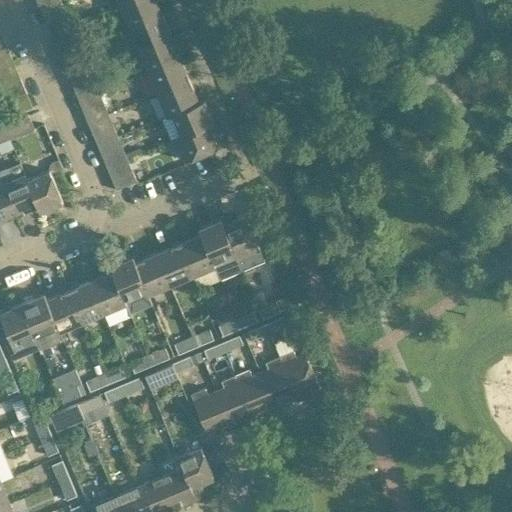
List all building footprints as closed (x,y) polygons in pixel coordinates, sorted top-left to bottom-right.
[(42,0),(38,2),(42,11),(62,3),(60,0),(42,0)] [(107,0),(111,8),(120,4),(129,0),(107,0)] [(129,0),(120,4),(129,26),(162,13),(156,0),(129,0)] [(42,11),(46,21),(66,12),(62,3),(42,11)] [(129,26),(139,48),(171,34),(162,13),(129,26)] [(0,60),(11,56),(2,34),(0,34),(0,60)] [(139,48),(148,70),(180,56),(171,34),(139,48)] [(57,46),(61,56),(80,47),(76,38),(57,46)] [(61,56),(64,65),(84,56),(80,47),(61,56)] [(0,71),(15,65),(11,56),(0,60),(0,71)] [(148,70),(157,93),(190,79),(180,56),(148,70)] [(20,77),(0,86),(12,114),(32,106),(20,77)] [(157,93),(167,115),(204,99),(204,98),(199,101),(190,79),(157,93)] [(75,91),(79,100),(99,91),(95,82),(75,91)] [(99,91),(79,100),(83,109),(88,122),(108,113),(103,101),(99,91)] [(176,136),(176,137),(214,121),(204,99),(167,115),(172,113),(181,134),(176,136)] [(108,113),(88,122),(94,135),(114,126),(108,113)] [(28,114),(4,123),(10,137),(34,128),(28,114)] [(214,121),(176,137),(185,159),(218,146),(212,132),(218,130),(214,121)] [(0,141),(10,137),(4,123),(0,125),(0,141)] [(94,135),(98,144),(118,136),(117,134),(114,126),(94,135)] [(98,144),(102,153),(122,145),(120,140),(118,136),(98,144)] [(107,166),(127,158),(125,153),(122,145),(102,153),(107,166)] [(139,148),(125,153),(127,158),(141,152),(139,148)] [(127,158),(107,166),(113,179),(133,171),(127,158)] [(48,170),(49,169),(51,174),(62,169),(59,160),(50,164),(48,170)] [(8,166),(0,169),(0,176),(2,182),(16,214),(31,208),(38,205),(27,178),(24,173),(13,178),(8,166)] [(48,170),(27,178),(38,205),(40,211),(63,201),(51,174),(49,169),(48,170)] [(133,171),(113,179),(117,189),(136,180),(133,171)] [(2,182),(0,182),(0,221),(16,214),(2,182)] [(230,214),(220,218),(236,256),(242,269),(265,260),(259,247),(246,214),(232,220),(230,214)] [(242,269),(236,256),(220,218),(199,228),(214,265),(220,278),(242,269)] [(200,234),(179,242),(192,275),(214,265),(199,228),(198,228),(200,234)] [(179,242),(157,252),(170,284),(192,275),(179,242)] [(133,256),(148,293),(170,284),(157,252),(135,261),(133,256)] [(133,256),(111,265),(131,312),(152,303),(148,293),(133,256)] [(272,262),(257,268),(267,292),(281,286),(272,262)] [(112,271),(91,280),(101,305),(104,312),(109,325),(132,315),(131,312),(111,265),(110,265),(112,271)] [(91,280),(68,289),(82,321),(104,312),(91,280)] [(262,288),(254,292),(260,307),(265,305),(269,304),(262,288)] [(82,321),(68,289),(47,298),(58,325),(57,325),(61,334),(63,333),(62,330),(82,321)] [(44,293),(22,302),(23,305),(36,334),(40,343),(41,346),(62,337),(61,334),(57,325),(58,325),(47,298),(44,293)] [(259,308),(263,318),(280,311),(276,300),(269,304),(265,305),(260,307),(259,308)] [(0,312),(4,323),(0,324),(0,328),(12,358),(41,346),(40,343),(36,334),(23,305),(22,302),(15,305),(0,311),(0,312)] [(254,309),(236,317),(241,327),(258,320),(254,309)] [(284,316),(266,323),(270,332),(287,325),(284,316)] [(236,317),(219,324),(223,335),(241,327),(236,317)] [(266,323),(249,330),(253,339),(270,332),(266,323)] [(210,328),(192,335),(196,346),(214,338),(210,328)] [(240,334),(221,342),(225,351),(243,343),(240,334)] [(192,335),(175,343),(179,353),(196,346),(192,335)] [(221,342),(204,349),(208,358),(225,351),(221,342)] [(166,346),(147,354),(151,365),(170,357),(166,346)] [(0,348),(0,373),(1,375),(11,371),(1,348),(0,348)] [(293,349),(279,355),(296,395),(319,385),(305,352),(296,356),(293,349)] [(199,351),(190,355),(194,363),(203,359),(199,351)] [(147,354),(130,361),(135,372),(151,365),(147,354)] [(190,355),(173,362),(177,371),(194,364),(194,363),(190,355)] [(268,367),(260,371),(274,404),(296,395),(279,355),(266,361),(268,367)] [(173,362),(145,373),(152,389),(180,377),(177,371),(173,362)] [(121,365),(103,372),(108,383),(126,375),(121,365)] [(76,367),(53,376),(64,402),(86,392),(76,367)] [(249,368),(235,374),(252,413),(274,404),(260,371),(252,374),(249,368)] [(11,371),(1,375),(8,393),(18,388),(11,371)] [(103,372),(86,380),(90,390),(108,383),(103,372)] [(224,386),(215,390),(230,423),(252,413),(235,374),(221,380),(224,386)] [(140,376),(122,383),(127,394),(144,387),(140,376)] [(122,383),(104,391),(109,402),(127,394),(122,383)] [(230,423),(215,390),(208,393),(205,386),(191,392),(207,432),(230,423)] [(96,394),(78,402),(82,413),(100,405),(104,403),(100,392),(96,394)] [(23,397),(12,402),(20,420),(30,415),(23,397)] [(78,402),(52,412),(58,428),(84,417),(82,413),(78,402)] [(44,414),(33,419),(40,438),(51,433),(44,414)] [(51,433),(40,438),(48,455),(59,450),(51,433)] [(178,455),(182,467),(196,497),(205,494),(200,482),(214,477),(201,446),(178,455)] [(62,459),(51,464),(59,482),(70,477),(62,459)] [(182,467),(160,476),(173,507),(196,497),(182,467)] [(160,476),(138,485),(149,511),(160,511),(173,507),(160,476)] [(70,477),(59,482),(66,499),(77,494),(70,477)] [(0,481),(0,506),(10,502),(1,481),(0,481)] [(149,511),(138,485),(116,494),(123,511),(149,511)] [(123,511),(116,494),(94,503),(97,511),(123,511)] [(0,511),(13,511),(10,502),(0,506),(0,511)] [(84,511),(81,503),(71,508),(72,511),(84,511)]
